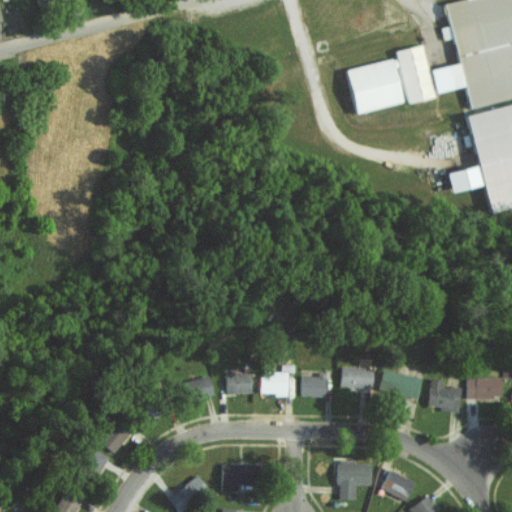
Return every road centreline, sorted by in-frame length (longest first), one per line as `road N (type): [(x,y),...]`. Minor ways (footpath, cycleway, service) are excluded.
road 1 (residential): [(469,511),(466,494),(438,468),(385,441),(303,429),(212,430),(180,439),(116,511)]
road 2 (residential): [(0,46),(200,0)]
